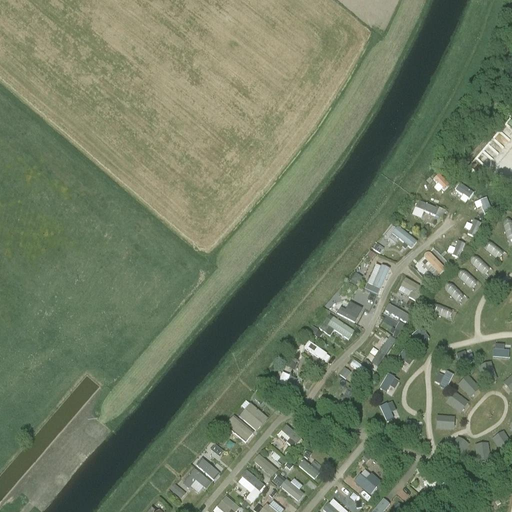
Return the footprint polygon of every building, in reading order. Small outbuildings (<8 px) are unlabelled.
[(457,188),(450,207),(457,209),(464,190),(457,188)] [(431,215),(434,208),(418,202),(413,216),(422,220),(425,213),(431,215)] [(510,246),(511,245),(511,220),(503,223),(510,246)] [(397,228),(392,235),(413,250),(418,242),(397,228)] [(468,235),(457,252),(462,255),(473,238),(468,235)] [(489,241),(483,249),(502,263),(508,255),(489,241)] [(428,265),(439,277),(446,270),(429,252),(423,259),(428,265)] [(470,262),(487,280),(494,273),(477,255),(470,262)] [(365,290),(378,296),(390,270),(377,264),(365,290)] [(465,269),(458,277),(475,293),(482,286),(465,269)] [(399,293),(416,301),(422,287),(405,280),(399,293)] [(451,282),(444,289),(458,304),(465,297),(451,282)] [(358,316),(361,310),(349,303),(346,310),(358,316)] [(406,322),(410,315),(388,306),(385,313),(406,322)] [(437,306),(435,316),(454,320),(457,311),(437,306)] [(340,309),(337,316),(356,324),(359,317),(340,309)] [(325,325),(347,342),(355,333),(334,318),(331,323),(328,321),(325,325)] [(396,322),(390,333),(397,337),(403,325),(396,322)] [(418,348),(430,340),(422,330),(411,338),(418,348)] [(371,353),(367,359),(380,367),(396,340),(390,337),(378,357),(371,353)] [(309,343),(304,350),(327,364),(331,357),(309,343)] [(494,359),(510,359),(511,345),(494,345),(494,359)] [(472,350),(457,354),(459,367),(475,363),(472,350)] [(403,352),(397,362),(409,368),(415,358),(403,352)] [(367,377),(371,372),(354,361),(350,366),(367,377)] [(485,383),(497,380),(492,363),(480,366),(485,383)] [(340,376),(347,381),(352,373),(345,369),(340,376)] [(447,389),(454,376),(447,372),(445,377),(439,375),(435,383),(447,389)] [(283,374),(277,388),(297,396),(302,381),(283,374)] [(393,396),(400,381),(387,375),(380,389),(393,396)] [(511,393),(511,376),(503,384),(511,393)] [(470,377),(459,386),(470,399),(480,391),(470,377)] [(446,404),(461,415),(469,403),(455,392),(446,404)] [(393,402),(380,408),(386,423),(400,417),(393,402)] [(238,416),(257,433),(268,421),(250,404),(238,416)] [(226,426),(247,444),(255,435),(234,417),(226,426)] [(436,431),(455,431),(455,417),(437,417),(436,431)] [(406,434),(421,435),(421,422),(406,422),(406,434)] [(277,437),(287,445),(296,434),(287,426),(277,437)] [(511,446),(504,432),(493,439),(501,454),(511,447),(511,446)] [(449,453),(460,460),(470,445),(459,438),(449,453)] [(488,444),(475,445),(478,463),(491,461),(488,444)] [(220,458),(224,452),(216,446),(212,451),(220,458)] [(259,456),(253,463),(272,479),(278,471),(259,456)] [(183,485),(201,497),(219,472),(201,460),(183,485)] [(315,480),(324,470),(314,462),(310,466),(304,461),(299,466),(315,480)] [(370,496),(381,484),(366,470),(355,482),(370,496)] [(238,484),(251,494),(247,499),(253,504),(266,487),(247,472),(238,484)] [(305,495),(300,491),(302,488),(289,478),(284,483),(277,478),(273,483),(299,503),(305,495)] [(446,486),(427,479),(424,486),(443,493),(446,486)] [(174,485),(170,492),(182,500),(187,493),(174,485)] [(237,511),(240,509),(227,497),(213,511),(237,511)] [(262,511),(285,511),(286,511),(271,500),(262,511)] [(346,511),(333,500),(323,511),(346,511)] [(384,500),(373,511),(385,511),(391,505),(384,500)]
